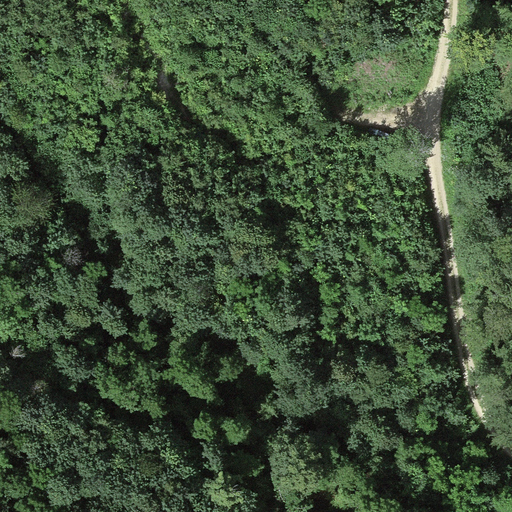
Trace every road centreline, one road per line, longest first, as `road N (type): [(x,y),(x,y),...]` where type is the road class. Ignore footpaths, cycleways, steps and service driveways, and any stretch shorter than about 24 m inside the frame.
road 1 (track): [(414,511),(251,380),(132,303),(0,142)]
road 2 (track): [(444,0),(420,119),(428,211),(470,398),(511,458)]
road 3 (track): [(231,0),(275,81),(313,114),(362,128),(420,119)]
